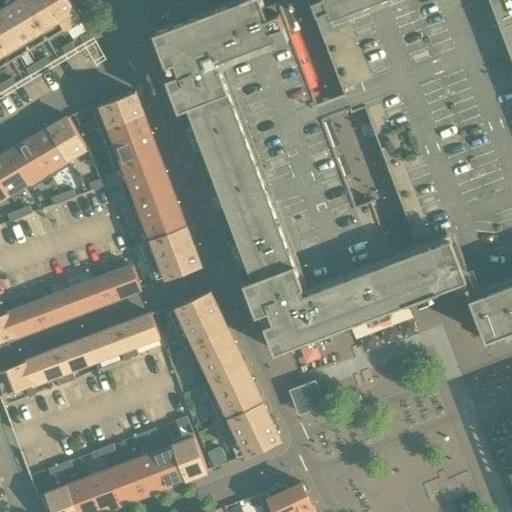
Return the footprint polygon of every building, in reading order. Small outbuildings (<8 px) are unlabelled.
[(23,0),(18,0),(4,8),(29,50),(47,40),(23,0)] [(46,0),(23,0),(47,40),(64,29),(46,0)] [(71,0),(46,0),(64,29),(83,18),(71,0)] [(511,333),(511,0),(237,0),(218,7),(155,31),(171,75),(167,77),(257,313),(261,312),(276,351),(277,350),(292,390),(300,413),(325,403),(339,398),(431,363),(433,366),(488,511),(511,511),(511,354),(506,338),(506,336),(511,333)] [(4,8),(0,11),(0,40),(12,61),(29,50),(4,8)] [(90,31),(80,37),(84,43),(94,37),(90,31)] [(0,40),(0,67),(12,61),(0,40)] [(71,42),(61,48),(65,54),(76,48),(71,42)] [(47,56),(37,62),(40,69),(51,63),(47,56)] [(37,62),(26,68),(30,75),(40,69),(37,62)] [(12,77),(2,83),(6,90),(16,84),(12,77)] [(86,133),(98,128),(143,110),(136,91),(90,108),(95,120),(83,125),(86,133)] [(98,128),(105,147),(150,129),(143,110),(98,128)] [(68,116),(48,128),(66,158),(68,157),(86,146),(68,116)] [(68,157),(66,158),(48,128),(31,139),(31,138),(29,139),(30,140),(47,170),(48,169),(52,175),(72,164),(68,157)] [(105,147),(112,166),(158,148),(150,129),(105,147)] [(28,182),(27,182),(31,188),(52,175),(48,169),(47,170),(30,140),(10,151),(28,182)] [(112,166),(119,185),(165,168),(158,148),(112,166)] [(10,151),(0,157),(0,179),(8,193),(27,182),(28,182),(10,151)] [(119,185),(126,204),(172,187),(167,174),(168,174),(165,168),(119,185)] [(100,178),(99,178),(89,182),(92,190),(103,185),(100,178)] [(0,197),(8,193),(0,179),(0,197)] [(126,204),(134,223),(179,206),(179,205),(180,205),(179,204),(178,204),(172,187),(126,204)] [(73,189),(62,193),(65,200),(76,196),(73,189)] [(65,200),(62,193),(51,197),(54,204),(65,200)] [(30,205),(18,209),(21,217),(32,212),(30,205)] [(134,223),(141,242),(186,225),(179,206),(134,223)] [(21,217),(18,209),(7,214),(10,221),(21,217)] [(141,242),(148,261),(194,244),(186,225),(141,242)] [(194,244),(148,261),(156,281),(201,264),(194,244)] [(104,264),(97,267),(100,277),(108,274),(104,264)] [(108,274),(100,277),(109,299),(141,287),(133,265),(108,274)] [(97,267),(89,270),(93,280),(100,277),(97,267)] [(93,280),(69,289),(77,311),(109,299),(100,277),(93,280)] [(41,288),(34,291),(37,301),(45,298),(41,288)] [(45,298),(37,301),(46,323),(77,311),(69,289),(45,298)] [(210,290),(166,310),(175,329),(219,308),(210,290)] [(34,291),(26,294),(30,304),(37,301),(34,291)] [(30,304),(6,313),(14,335),(46,323),(37,301),(30,304)] [(219,308),(175,329),(184,348),(228,327),(219,308)] [(0,315),(0,340),(14,335),(6,313),(0,315)] [(152,313),(119,326),(128,348),(135,345),(160,335),(152,313)] [(119,326),(88,338),(96,360),(120,351),(128,348),(119,326)] [(228,327),(184,348),(193,366),(237,346),(228,327)] [(88,338),(56,350),(64,372),(72,369),(96,360),(88,338)] [(135,345),(128,348),(131,358),(139,355),(135,345)] [(237,346),(193,366),(202,385),(246,364),(237,346)] [(128,348),(120,351),(124,361),(131,358),(128,348)] [(56,350),(24,361),(33,384),(57,374),(64,372),(56,350)] [(24,361),(0,370),(0,395),(0,396),(25,386),(33,384),(24,361)] [(246,364),(202,385),(211,404),(255,383),(246,364)] [(72,369),(64,372),(68,382),(76,379),(72,369)] [(64,372),(57,374),(61,385),(68,382),(64,372)] [(255,383),(211,404),(220,422),(264,402),(255,383)] [(33,384),(25,386),(29,397),(37,394),(33,384)] [(264,402),(220,422),(229,441),(273,420),(264,402)] [(187,415),(176,420),(179,427),(190,423),(187,415)] [(273,420),(229,441),(237,460),(275,442),(280,435),(273,420)] [(145,431),(147,439),(159,435),(156,427),(145,431)] [(136,443),(147,439),(145,431),(133,436),(136,443)] [(171,440),(173,445),(174,445),(187,478),(208,470),(193,432),(171,440)] [(102,448),(105,455),(116,451),(113,443),(102,448)] [(153,453),(165,486),(187,478),(174,445),(173,445),(153,453)] [(221,447),(209,452),(215,464),(226,459),(221,447)] [(94,459),(105,455),(102,448),(91,452),(94,459)] [(144,494),(165,486),(153,453),(131,461),(144,494)] [(59,464),(62,471),(73,467),(71,460),(59,464)] [(110,469),(123,502),(144,494),(131,461),(110,469)] [(51,476),(62,471),(59,464),(48,468),(51,476)] [(89,477),(102,510),(123,502),(110,469),(89,477)] [(77,511),(97,511),(102,510),(89,477),(68,485),(77,511)] [(265,511),(292,511),(312,503),(302,482),(289,488),(286,483),(257,494),(265,511)] [(77,511),(68,485),(39,496),(38,496),(43,511),(49,511),(53,511),(77,511)] [(316,511),(312,503),(292,511),(316,511)]
